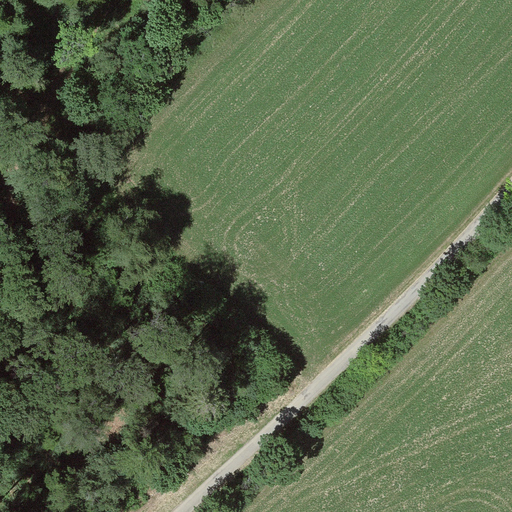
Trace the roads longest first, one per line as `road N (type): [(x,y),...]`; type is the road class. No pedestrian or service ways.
road 1 (unclassified): [(182,511),(407,303),(511,189)]
road 2 (track): [(42,121),(0,303)]
